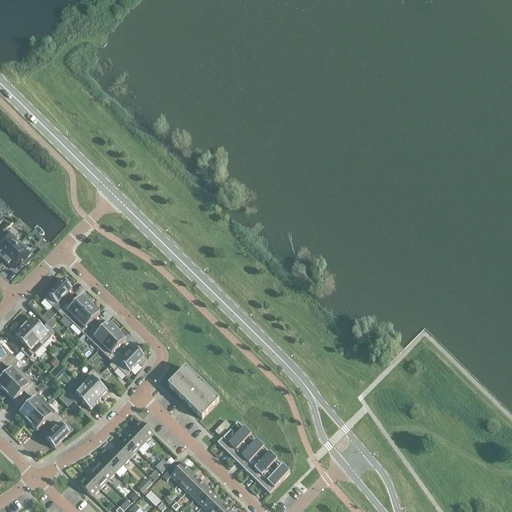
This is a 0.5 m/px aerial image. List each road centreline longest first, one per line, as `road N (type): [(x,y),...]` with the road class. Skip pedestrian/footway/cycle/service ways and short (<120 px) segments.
road 1 (secondary): [(310,395),(113,196)]
road 2 (residential): [(141,395),(159,364),(157,346),(59,255)]
road 3 (residential): [(262,511),(141,395)]
road 4 (secondary): [(113,196),(0,83)]
road 5 (residential): [(38,476),(141,395)]
